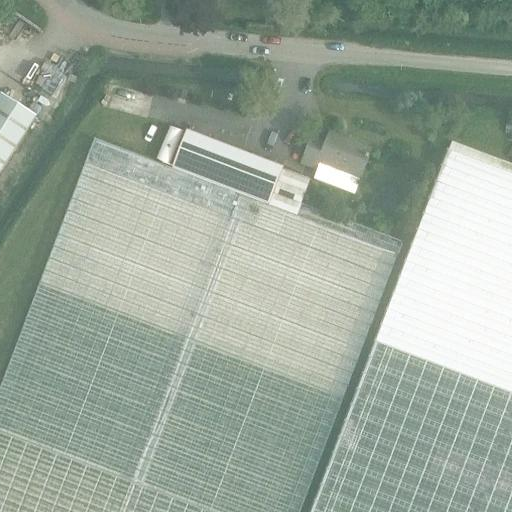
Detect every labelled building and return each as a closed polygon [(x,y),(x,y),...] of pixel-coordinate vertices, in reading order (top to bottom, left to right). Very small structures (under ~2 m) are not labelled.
[(0,171),(36,116),(1,94),(0,95),(0,171)] [(186,134),(172,169),(268,206),(273,193),(303,204),(310,185),(281,173),(283,168),(187,131),(186,134)] [(360,179),(372,150),(329,133),(325,145),(311,139),(301,163),(317,169),(319,163),(360,179)] [(95,139),(0,388),(0,511),(300,511),(398,255),(402,243),(303,204),(273,193),(268,206),(172,169),(95,139)] [(311,511),(511,511),(511,165),(452,142),(311,511)]
